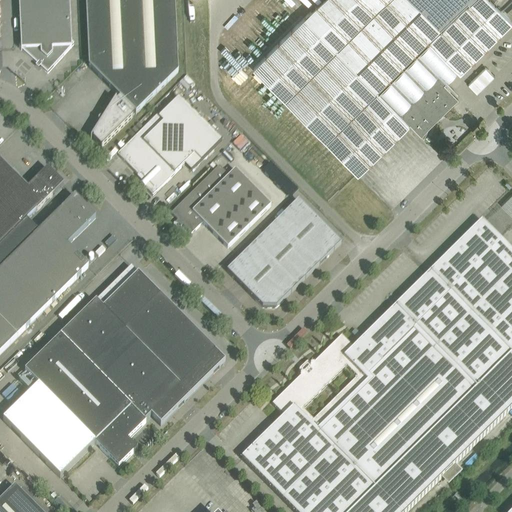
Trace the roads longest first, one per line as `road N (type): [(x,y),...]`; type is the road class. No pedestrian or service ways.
road 1 (unclassified): [(0,88),(267,357)]
road 2 (unclassified): [(267,357),(484,138)]
road 3 (unclassified): [(267,357),(108,511)]
road 4 (unknown): [(147,232),(0,385)]
road 5 (unknown): [(197,425),(280,511)]
